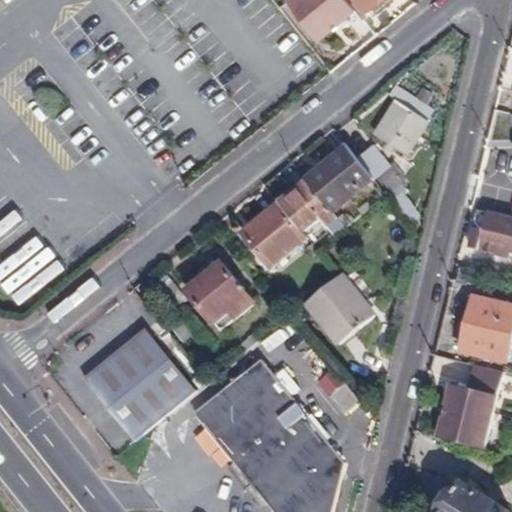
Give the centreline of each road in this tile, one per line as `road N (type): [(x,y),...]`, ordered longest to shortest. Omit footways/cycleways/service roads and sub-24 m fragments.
road 1 (residential): [(0,362),(455,0)]
road 2 (residential): [(502,0),(374,511)]
road 3 (unknown): [(150,177),(98,226),(74,226),(43,197),(0,132)]
road 4 (unknown): [(150,177),(31,6)]
road 5 (unknown): [(388,459),(260,332)]
road 6 (primary): [(104,511),(0,383)]
road 7 (unknown): [(111,0),(210,123)]
